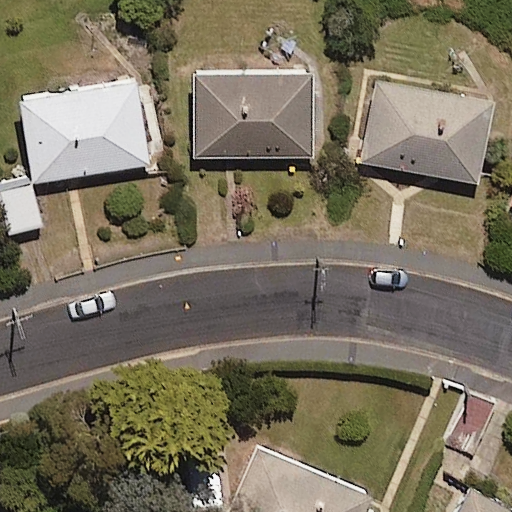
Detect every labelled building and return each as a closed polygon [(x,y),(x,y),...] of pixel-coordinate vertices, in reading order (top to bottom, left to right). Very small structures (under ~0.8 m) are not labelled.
[(310,59),(192,60),(193,148),(311,148),(310,59)] [(492,86),(373,67),(359,154),(477,173),(492,86)] [(33,170),(35,182),(151,163),(138,78),(21,96),(33,170)] [(30,178),(29,176),(0,183),(0,208),(7,234),(42,225),(30,178)] [(493,401),(469,392),(449,442),(472,451),(493,401)] [(0,497),(18,493),(4,438),(0,438),(0,497)] [(373,511),(382,491),(262,442),(233,511),(373,511)] [(511,511),(511,499),(468,475),(447,511),(511,511)] [(146,511),(144,502),(106,511),(146,511)]
